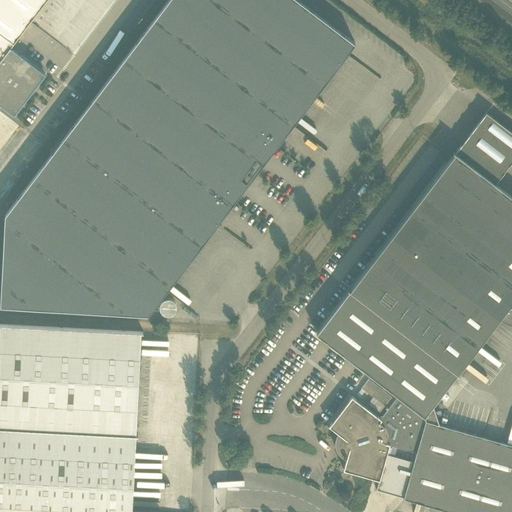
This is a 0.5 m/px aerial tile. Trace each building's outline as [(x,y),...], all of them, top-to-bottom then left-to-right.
[(0,302),(0,305),(148,314),(149,312),(148,311),(352,43),(353,44),(355,43),(298,0),(167,0),(5,214),(0,302)] [(0,0),(0,103),(14,114),(45,74),(10,47),(46,0),(0,0)] [(511,161),(511,131),(486,112),(455,152),(495,183),(511,161)] [(403,498),(454,511),(511,511),(511,444),(439,424),(433,405),(458,372),(500,317),(502,318),(504,320),(506,321),(508,321),(510,322),(511,322),(511,195),(495,183),(455,152),(453,151),(454,153),(350,289),(348,288),(347,289),(349,290),(316,333),(368,373),(397,396),(380,418),(352,396),(329,426),(337,434),(336,436),(335,438),(335,440),(335,442),(335,444),(335,446),(336,448),(337,450),(338,452),(339,454),(341,455),(342,456),(344,457),(346,458),(343,469),(379,479),(376,491),(403,498)] [(143,331),(19,325),(0,324),(0,426),(138,434),(136,434),(141,331),(143,332),(143,331)] [(161,511),(132,510),(136,434),(138,435),(138,434),(0,426),(0,511),(161,511)]
